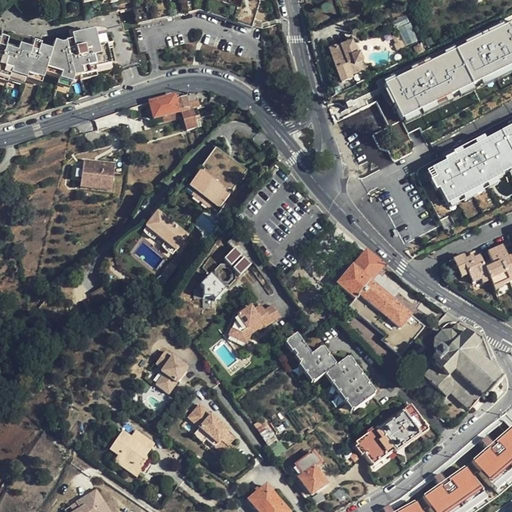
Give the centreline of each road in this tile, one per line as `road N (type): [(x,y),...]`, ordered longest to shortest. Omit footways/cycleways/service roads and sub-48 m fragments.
road 1 (tertiary): [(11,137),(197,82),(236,93),(275,130)]
road 2 (residential): [(502,334),(495,350),(510,381),(507,397),(363,511)]
road 3 (tertiary): [(324,190),(401,270),(502,334)]
road 4 (unknown): [(454,441),(340,334)]
road 5 (unknown): [(401,270),(511,223)]
